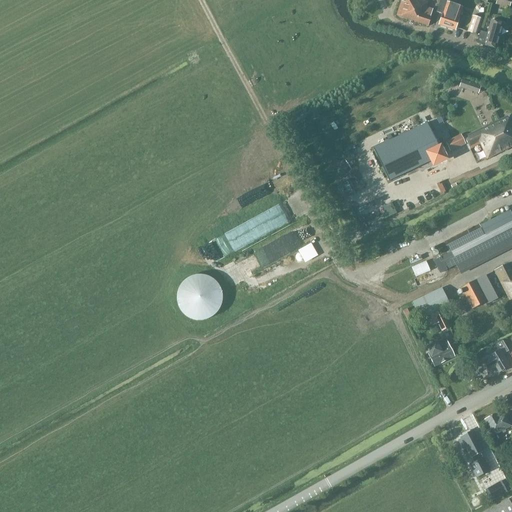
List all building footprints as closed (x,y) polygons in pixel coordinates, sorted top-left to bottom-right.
[(400,1),(396,15),(428,26),(431,17),(430,16),(433,9),(426,7),(427,2),(420,0),(406,0),(405,2),(400,1)] [(440,0),(436,12),(442,14),(439,26),(454,30),(462,7),(451,4),(452,0),(440,0)] [(509,9),(511,0),(496,0),(495,5),(509,9)] [(467,32),(476,35),(482,19),(472,16),(467,32)] [(496,49),(504,23),(491,19),(487,32),(480,31),(476,43),(496,49)] [(453,93),(460,95),(461,92),(471,94),(473,87),(455,83),(453,93)] [(511,123),(508,116),(507,116),(463,137),(470,150),(480,145),(486,160),(511,147),(511,123)] [(389,181),(431,161),(428,153),(439,148),(427,123),(373,149),(389,181)] [(465,144),(461,134),(445,142),(450,152),(465,144)] [(409,213),(446,195),(440,182),(404,200),(409,213)] [(460,275),(511,248),(511,214),(510,210),(480,225),(484,234),(449,252),(460,275)] [(303,224),(289,231),(295,244),(309,237),(303,224)] [(248,253),(256,267),(289,248),(280,234),(248,253)] [(252,290),(319,260),(312,243),(245,273),(244,271),(238,274),(241,282),(248,280),(252,290)] [(410,276),(424,270),(418,255),(412,257),(414,263),(405,266),(410,276)] [(511,271),(508,263),(493,270),(511,306),(511,271)] [(188,317),(192,319),(197,320),(200,320),(203,320),(207,319),(211,317),(215,314),(219,310),(221,306),(222,300),(222,296),(222,292),(220,288),(218,285),(215,281),(211,278),(207,276),(202,275),(199,275),(195,275),(192,276),(188,278),(184,281),(180,285),(178,290),(177,295),(176,299),(177,303),(178,307),(180,311),(183,314),(188,317)] [(472,309),(487,301),(476,280),(461,288),(472,309)] [(421,320),(441,311),(450,306),(441,288),(412,302),(421,320)] [(433,314),(442,331),(449,328),(441,311),(433,314)] [(455,357),(446,340),(426,350),(434,367),(455,357)] [(499,352),(482,361),(488,372),(496,368),(499,373),(510,366),(503,354),(509,351),(503,342),(496,346),(499,352)] [(496,413),(484,420),(492,437),(511,426),(504,413),(498,416),(496,413)] [(462,434),(463,435),(459,437),(460,439),(458,440),(463,449),(465,448),(470,458),(471,458),(474,462),(469,465),(476,478),(489,471),(480,453),(484,452),(473,430),(469,432),(468,430),(462,434)] [(500,481),(485,490),(491,501),(507,492),(500,481)] [(464,498),(467,506),(475,503),(471,495),(464,498)] [(511,511),(511,497),(485,511),(511,511)]
